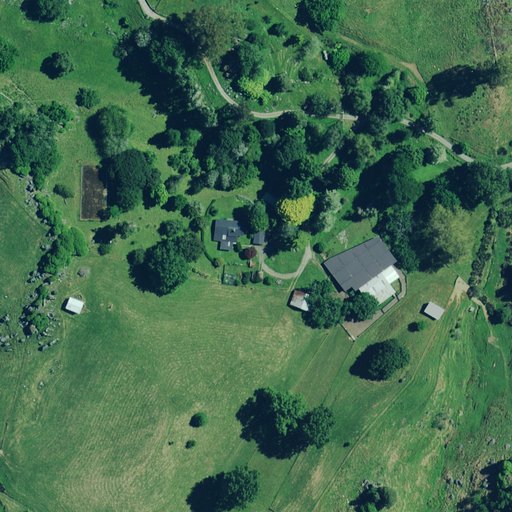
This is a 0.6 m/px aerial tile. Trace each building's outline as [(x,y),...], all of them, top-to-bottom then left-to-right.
[(243,221),(215,219),(214,240),(221,241),(220,249),(229,250),(230,242),(236,242),(237,236),(242,236),(243,221)] [(254,228),(252,243),(262,244),(264,229),(254,228)] [(358,288),(373,308),(395,292),(388,284),(399,276),(390,264),(395,260),(377,237),(323,263),(330,272),(345,291),(351,287),(354,291),(358,288)] [(89,274),(81,270),(78,275),(86,279),(89,274)] [(262,281),(262,272),(252,271),(251,281),(262,281)] [(313,296),(295,289),(289,304),(308,311),(313,296)] [(83,302),(69,297),(65,308),(79,313),(83,302)] [(443,310),(429,302),(424,312),(437,319),(443,310)]
